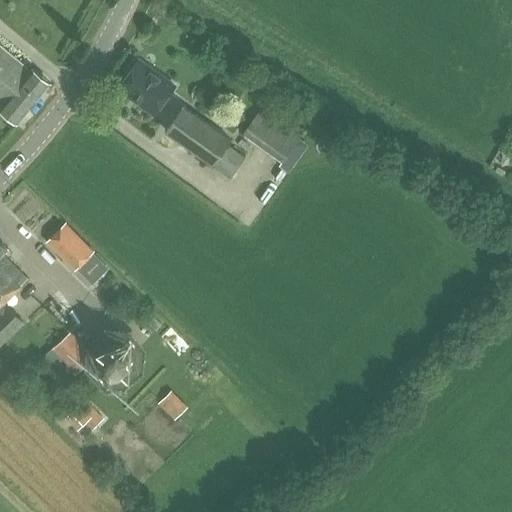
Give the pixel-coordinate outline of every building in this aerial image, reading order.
[(31,70),(0,43),(0,105),(18,120),(50,82),(33,68),(31,70)] [(156,112),(175,86),(139,59),(119,87),(156,112)] [(231,176),(246,155),(228,143),(231,139),(184,104),(166,129),(213,164),(214,163),(231,176)] [(291,118),(276,108),(271,115),(260,108),(243,133),(283,162),(300,137),(285,126),(291,118)] [(77,268),(94,251),(66,222),(49,239),(77,268)] [(0,304),(27,279),(2,253),(7,248),(0,240),(0,304)] [(0,345),(0,346),(26,322),(9,304),(0,312),(0,345)] [(76,373),(95,355),(71,330),(52,347),(76,373)] [(122,393),(123,385),(124,374),(135,364),(136,349),(125,337),(118,337),(110,337),(99,347),(98,362),(109,373),(108,392),(122,393)] [(79,429),(96,412),(83,400),(67,417),(79,429)]
